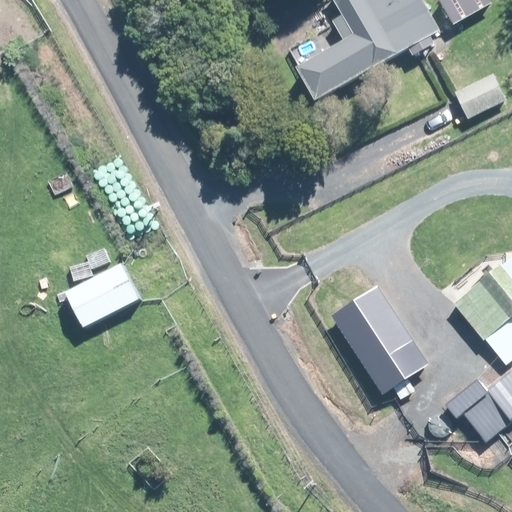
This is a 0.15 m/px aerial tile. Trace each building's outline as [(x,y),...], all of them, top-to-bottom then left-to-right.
[(331,0),(321,6),(343,45),(319,58),(307,37),(284,50),(313,101),(439,30),(421,0),(331,0)] [(476,0),(443,0),(439,3),(453,25),(481,7),(476,0)] [(494,75),(456,95),(470,122),(508,103),(494,75)] [(511,252),(453,307),(507,366),(511,361),(511,252)] [(122,262),(64,295),(85,331),(142,298),(122,262)] [(330,299),(340,313),(331,319),(382,397),(392,391),(400,403),(416,392),(408,380),(428,367),(377,289),(374,291),(364,277),(330,299)] [(511,424),(511,374),(488,395),(476,380),(443,408),(456,423),(463,417),(486,446),(511,424)]
